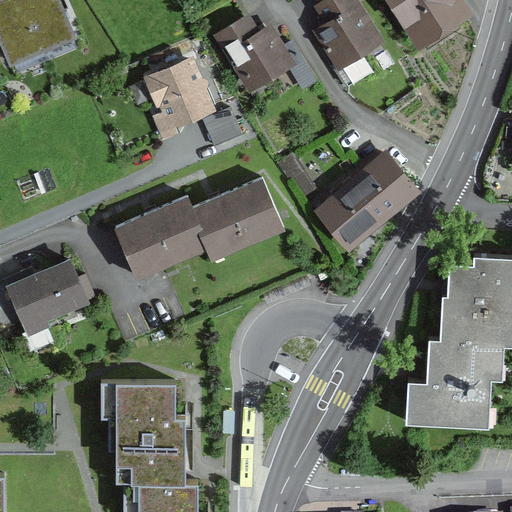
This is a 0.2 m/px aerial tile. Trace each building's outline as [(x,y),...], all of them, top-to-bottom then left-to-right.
[(11,0),(10,0),(0,4),(0,64),(3,72),(35,59),(11,0)] [(11,0),(35,59),(66,47),(47,0),(11,0)] [(315,0),(319,5),(311,9),(322,28),(314,33),(336,70),(375,47),(347,0),(315,0)] [(444,0),(376,0),(411,53),(459,22),(444,0)] [(241,17),(211,35),(244,90),(288,63),(266,27),(252,35),(241,17)] [(194,120),(207,115),(182,61),(133,83),(157,137),(194,120)] [(230,131),(220,109),(207,115),(194,120),(204,142),(230,131)] [(313,206),(352,253),(420,197),(380,150),(313,206)] [(219,255),(272,230),(248,180),(196,205),(213,242),(219,255)] [(143,276),(213,242),(196,205),(181,211),(177,203),(121,229),(143,276)] [(457,297),(451,297),(450,337),(510,341),(511,340),(511,259),(484,258),(484,265),(459,264),(457,297)] [(8,281),(0,284),(0,328),(0,330),(26,318),(32,330),(93,302),(74,261),(12,290),(8,281)] [(510,341),(450,337),(439,337),(437,382),(418,381),(416,418),(494,421),(496,373),(508,374),(510,341)] [(180,381),(110,381),(110,413),(128,413),(128,477),(149,478),(192,478),(191,414),(180,414),(180,381)] [(192,478),(149,478),(148,511),(203,511),(204,478),(192,478)]
